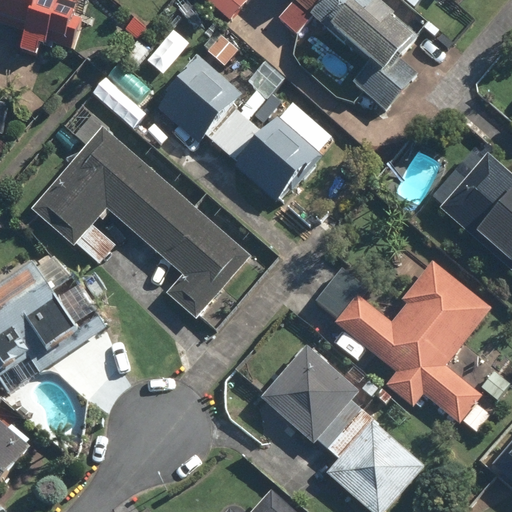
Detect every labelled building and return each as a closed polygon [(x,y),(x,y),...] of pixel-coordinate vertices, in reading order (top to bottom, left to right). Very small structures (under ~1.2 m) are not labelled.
[(61,0),(0,0),(0,26),(23,33),(16,58),(34,63),(37,51),(45,54),(48,43),(65,47),(75,12),(59,8),(61,0)] [(196,0),(228,26),(249,0),(196,0)] [(398,22),(372,0),(326,0),(310,19),(367,68),(352,86),(387,117),(418,81),(397,62),(412,45),(393,28),(398,22)] [(243,101),(198,61),(155,111),(200,150),(243,101)] [(108,80),(92,97),(131,135),(146,119),(141,114),(153,102),(138,88),(127,99),(108,80)] [(8,109),(0,107),(0,138),(3,139),(8,109)] [(250,126),(236,114),(208,147),(278,207),(321,156),(265,108),(250,126)] [(251,263),(79,114),(57,141),(76,158),(30,211),(98,270),(116,249),(93,230),(108,212),(185,279),(167,300),(197,325),(251,263)] [(511,180),(477,150),(431,203),(511,273),(511,180)] [(50,254),(0,287),(0,385),(10,400),(63,364),(56,354),(99,324),(79,295),(61,308),(53,296),(71,284),(50,254)] [(368,292),(342,273),(314,306),(345,332),(334,345),(359,367),(369,355),(395,377),(385,389),(415,414),(425,402),(459,429),(462,425),(476,436),(489,419),(476,409),(482,401),(446,372),(494,314),(434,264),(402,303),(409,309),(392,329),(360,302),(368,292)] [(361,398),(306,350),(261,402),(312,447),(315,443),(339,464),(327,478),(365,511),(390,511),(426,471),(353,406),(361,398)] [(477,360),(462,379),(497,407),(511,388),(477,360)] [(0,486),(31,451),(0,423),(0,403),(2,401),(0,398),(0,486)] [(511,440),(492,464),(511,481),(511,440)] [(289,511),(271,495),(254,511),(289,511)]
